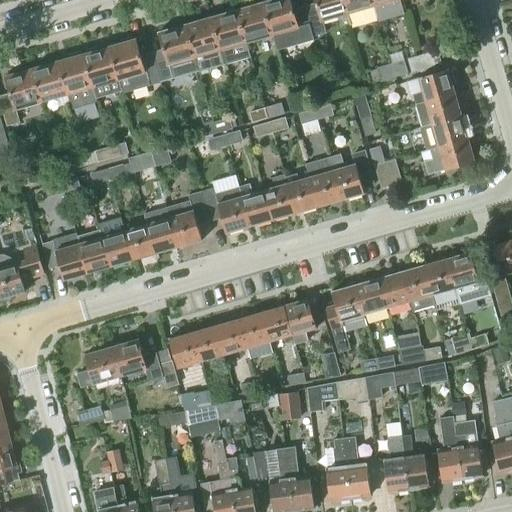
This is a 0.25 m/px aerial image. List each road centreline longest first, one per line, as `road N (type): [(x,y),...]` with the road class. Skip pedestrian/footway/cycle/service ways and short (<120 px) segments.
road 1 (residential): [(17,333),(511,187)]
road 2 (residential): [(63,511),(17,333)]
road 3 (residential): [(511,137),(471,0)]
road 4 (residential): [(0,33),(117,0)]
